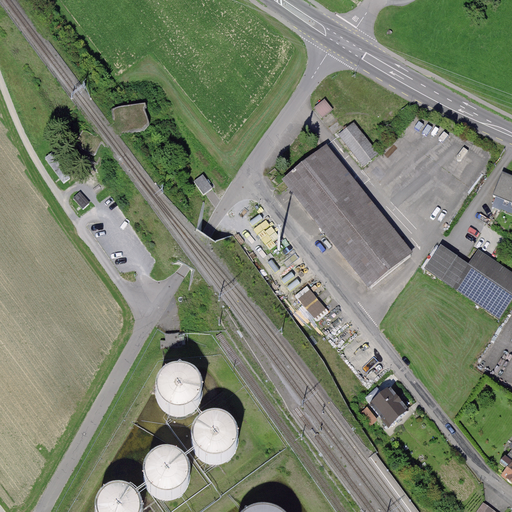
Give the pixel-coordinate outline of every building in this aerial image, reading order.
[(324,102),(314,111),(322,122),(333,113),(324,102)] [(112,109),(114,123),(97,137),(84,130),(75,146),(81,149),(78,155),(94,163),(98,165),(101,159),(99,148),(101,144),(102,143),(106,148),(123,134),(143,131),(150,125),(145,110),(147,108),(146,104),(112,109)] [(379,157),(354,125),(338,138),(363,169),(379,157)] [(413,253),(327,146),(284,181),(369,287),(413,253)] [(53,155),(46,160),(64,183),(70,178),(53,155)] [(511,172),(502,169),(493,193),(511,200),(511,172)] [(203,176),(194,183),(204,196),(209,192),(213,189),(203,176)] [(81,193),(74,199),(83,210),(90,204),(81,193)] [(511,202),(496,199),(494,208),(511,211),(511,202)] [(453,289),(501,319),(511,300),(511,273),(476,252),(453,289)] [(318,322),(331,312),(309,285),(297,295),(318,322)] [(165,336),(166,346),(184,344),(183,334),(165,336)] [(162,381),(159,388),(158,395),(160,402),(163,408),(169,412),(175,415),(183,415),(190,413),(195,408),(199,403),(201,396),(201,388),(198,382),(193,377),(187,373),(180,372),(173,373),(167,376),(162,381)] [(410,409),(389,386),(370,404),(390,426),(410,409)] [(370,408),(362,412),(370,427),(378,422),(370,408)] [(218,421),(212,421),(205,423),(200,427),(196,432),(193,438),(193,446),(196,453),(201,458),(207,462),(215,463),(222,462),(228,458),(233,453),(236,446),(236,439),(234,433),(230,427),(225,423),(218,421)] [(146,468),(144,475),(144,483),(148,490),(153,495),(160,498),(167,499),(173,497),(179,494),(184,489),(187,483),(187,476),(186,469),(182,463),(177,459),(171,456),(163,455),(156,457),(150,462),(146,468)] [(511,463),(501,477),(511,486),(511,463)] [(109,494),(104,498),(100,504),(98,510),(98,511),(139,511),(140,509),(138,503),(134,497),(128,494),(122,492),(115,492),(109,494)] [(477,511),(498,511),(484,502),(477,511)]
